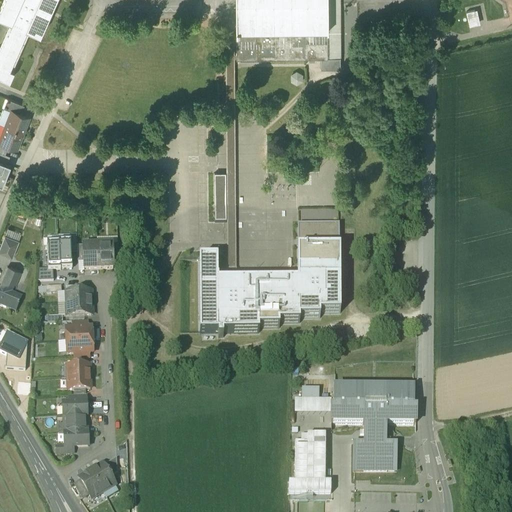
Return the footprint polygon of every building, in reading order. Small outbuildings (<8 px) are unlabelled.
[(0,18),(10,23),(0,45),(0,77),(8,81),(13,71),(8,69),(26,30),(39,36),(55,0),(3,0),(0,8),(0,18)] [(235,0),(236,59),(320,58),(327,58),(327,0),(235,0)] [(327,0),(327,58),(320,58),(320,69),(332,69),(331,66),(336,61),(336,58),(339,58),(339,0),(327,0)] [(388,7),(380,7),(380,16),(389,16),(388,7)] [(473,7),(465,9),(468,24),(476,22),(473,7)] [(236,269),(234,33),(225,33),(225,172),(226,222),(226,269),(236,269)] [(294,85),(304,80),(299,71),(289,76),(294,85)] [(24,105),(7,99),(3,108),(11,111),(11,110),(20,114),(24,105)] [(20,114),(11,110),(11,111),(5,126),(23,133),(29,117),(20,114)] [(23,133),(5,126),(0,138),(0,142),(8,146),(17,149),(23,133)] [(0,151),(5,154),(8,146),(0,142),(0,151)] [(0,151),(0,160),(7,163),(10,156),(5,154),(0,151)] [(0,160),(0,184),(2,185),(10,165),(7,163),(0,160)] [(225,172),(214,173),(215,222),(226,222),(225,172)] [(297,249),(338,249),(338,225),(297,226),(297,249)] [(18,241),(5,235),(0,247),(0,252),(11,257),(18,241)] [(71,254),(70,242),(69,243),(58,243),(58,244),(59,271),(72,270),(71,254)] [(59,272),(59,271),(58,244),(46,244),(47,271),(48,272),(53,272),(59,272)] [(97,246),(83,247),(83,263),(84,271),(98,270),(97,246)] [(111,246),(97,246),(98,270),(113,269),(112,261),(111,246)] [(296,282),(217,283),(217,280),(216,259),(199,259),(200,333),(257,333),(257,328),(278,328),(278,323),(298,323),(298,318),(319,318),(319,314),(339,313),(338,249),(297,249),(297,279),(296,279),(296,282)] [(7,266),(5,272),(0,285),(0,306),(16,313),(22,298),(12,294),(20,271),(7,266)] [(47,271),(38,271),(37,283),(53,282),(53,272),(48,272),(47,271)] [(90,293),(66,294),(66,306),(90,305),(90,304),(90,300),(92,298),(92,296),(90,294),(90,293)] [(90,305),(66,306),(67,317),(91,316),(91,315),(93,313),(93,311),(91,309),(90,309),(90,305)] [(58,306),(59,317),(62,317),(67,317),(66,306),(58,306)] [(72,330),(65,330),(66,343),(92,341),(91,329),(87,329),(72,330)] [(92,341),(66,343),(66,355),(74,355),(88,354),(92,354),(92,341)] [(72,367),(67,368),(67,379),(89,379),(89,367),(84,367),(72,367)] [(67,379),(67,380),(68,391),(73,391),(85,391),(90,390),(89,379),(67,379)] [(413,388),(334,387),(334,407),(330,407),(330,423),(364,423),(363,432),(359,432),(359,437),(363,437),(363,445),(353,445),(353,473),(395,474),(395,445),(385,445),(385,424),(415,424),(415,408),(411,408),(411,404),(412,404),(413,388)] [(318,390),(301,390),(301,402),(318,402),(318,390)] [(70,404),(62,404),(63,418),(64,418),(64,435),(63,435),(64,447),(64,448),(72,448),(88,447),(87,434),(86,434),(86,417),(87,417),(86,403),(70,404)] [(93,404),(94,414),(103,413),(102,403),(93,404)] [(296,416),(296,425),(306,425),(306,416),(296,416)] [(325,483),(326,435),(306,435),(306,441),(295,441),(294,483),(289,483),(289,500),(331,500),(331,483),(325,483)] [(116,459),(103,467),(110,478),(117,474),(116,459)] [(102,465),(90,472),(103,493),(115,486),(110,478),(103,467),(102,465)] [(103,493),(90,472),(78,479),(80,483),(88,496),(91,501),(103,493)] [(88,496),(80,483),(75,486),(83,500),(88,496)]
